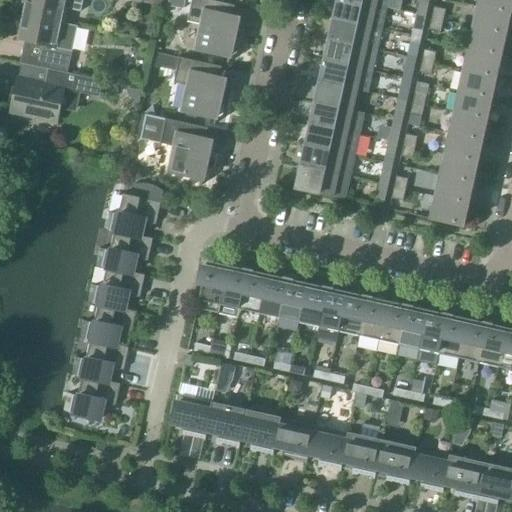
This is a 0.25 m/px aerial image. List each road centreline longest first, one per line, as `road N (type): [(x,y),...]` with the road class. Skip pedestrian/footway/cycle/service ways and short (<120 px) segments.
road 1 (residential): [(496,277),(244,225)]
road 2 (residential): [(244,225),(196,230),(152,431)]
road 3 (residential): [(244,225),(291,0)]
